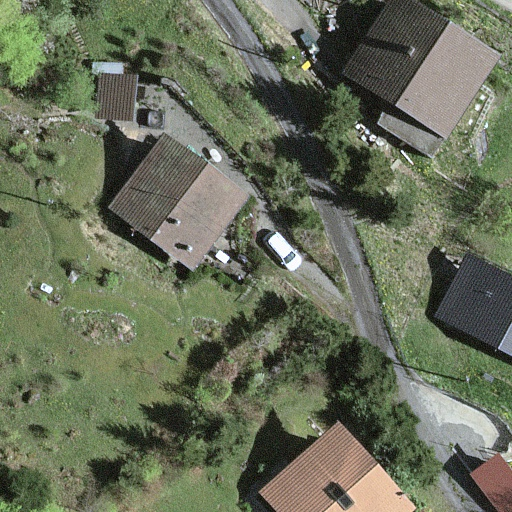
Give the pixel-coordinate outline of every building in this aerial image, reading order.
[(498,59),(412,0),(388,0),(338,71),(388,106),(375,125),(427,161),(498,59)] [(132,78),(95,75),(91,120),(129,123),(132,78)] [(246,198),(162,136),(105,213),(190,275),(246,198)] [(511,279),(467,257),(436,317),(511,355),(511,279)] [(406,511),(409,510),(337,424),(252,494),(266,511),(406,511)]
